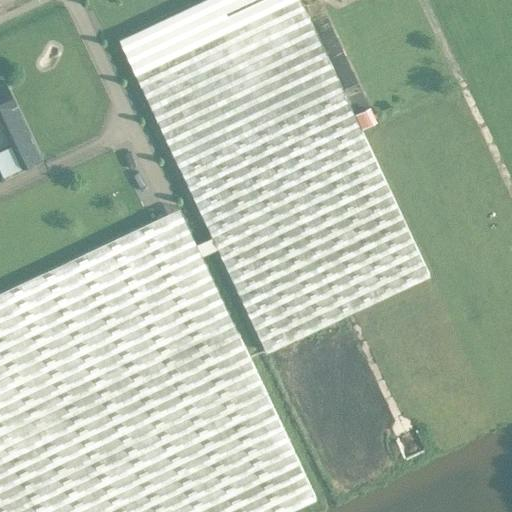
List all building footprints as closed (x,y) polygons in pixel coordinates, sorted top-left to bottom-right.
[(384,175),(360,123),(340,82),(343,80),(305,0),(182,0),(120,30),(136,64),(179,157),(178,158),(222,251),(265,346),(356,303),(429,269),(384,175)] [(0,104),(1,104),(27,157),(43,150),(7,74),(0,77),(0,104)] [(364,90),(351,99),(362,114),(375,106),(364,90)] [(0,132),(0,162),(0,163),(19,154),(7,129),(0,132)] [(0,511),(269,511),(317,490),(180,198),(0,282),(0,511)] [(320,333),(300,342),(305,352),(324,343),(320,333)] [(357,435),(349,437),(359,471),(386,464),(381,448),(363,453),(357,435)] [(333,480),(352,472),(343,452),(330,458),(327,449),(321,451),(333,480)]
